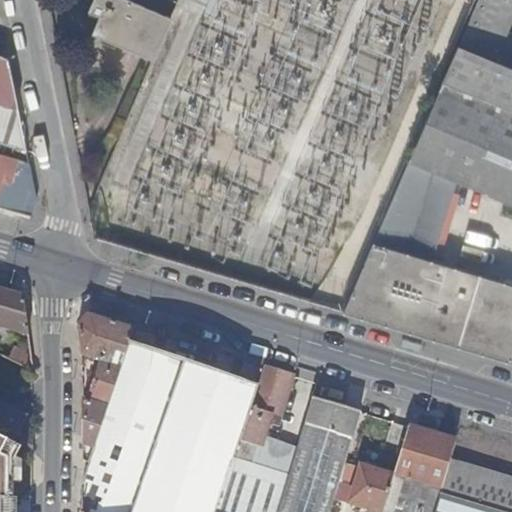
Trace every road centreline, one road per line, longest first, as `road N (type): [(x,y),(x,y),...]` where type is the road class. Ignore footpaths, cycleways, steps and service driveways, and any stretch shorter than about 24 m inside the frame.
road 1 (secondary): [(69,269),(511,403)]
road 2 (unclassified): [(17,0),(69,269)]
road 3 (residential): [(47,262),(56,511)]
